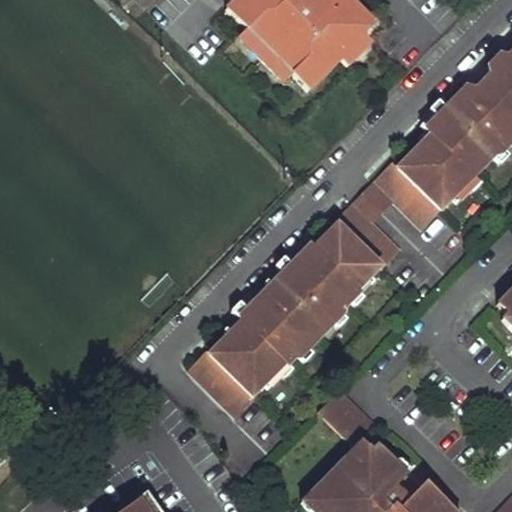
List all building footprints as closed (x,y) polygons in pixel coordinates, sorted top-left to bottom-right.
[(238,0),(228,10),(246,28),(244,31),(248,35),(259,46),(261,44),(278,59),(275,62),(287,74),(291,77),(293,74),(310,92),(343,59),(342,58),(349,51),(353,54),(366,41),(369,38),(364,33),(375,22),(352,0),(238,0)] [(275,62),(278,59),(261,44),(259,46),(248,35),(242,42),(281,81),(287,74),(275,62)] [(342,58),(343,59),(350,66),(371,45),(366,41),(353,54),(349,51),(342,58)] [(393,162),(374,181),(393,200),(422,229),(452,198),(473,176),(493,157),(511,137),(511,52),(506,59),(500,54),(488,66),(494,71),(472,93),(467,88),(446,108),(425,130),(431,135),(399,167),(393,162)] [(434,112),(420,126),(425,130),(446,108),(438,101),(431,109),(434,112)] [(511,137),(493,157),(500,165),(509,156),(505,152),(511,145),(511,137)] [(473,176),(452,198),(456,202),(467,190),(472,194),(481,184),(473,176)] [(374,181),(354,202),(373,220),(393,200),(374,181)] [(339,227),(335,231),(376,272),(381,267),(383,270),(402,250),(373,220),(354,202),(334,222),(339,227)] [(189,369),(237,418),(256,398),(253,395),(284,363),(287,366),(353,300),(350,298),(376,272),(335,231),(308,258),(305,254),(240,318),(244,322),(211,354),(207,350),(189,369)] [(511,290),(498,305),(507,315),(501,322),(511,332),(511,290)] [(455,511),(426,483),(415,493),(402,480),(393,471),(398,465),(379,446),(374,452),(363,441),(376,426),(339,390),(318,412),(356,447),(302,503),(311,511),(455,511)] [(228,478),(244,479),(245,458),(229,458),(228,478)] [(393,471),(402,480),(413,470),(403,461),(398,465),(393,471)] [(511,511),(511,498),(497,511),(511,511)]
